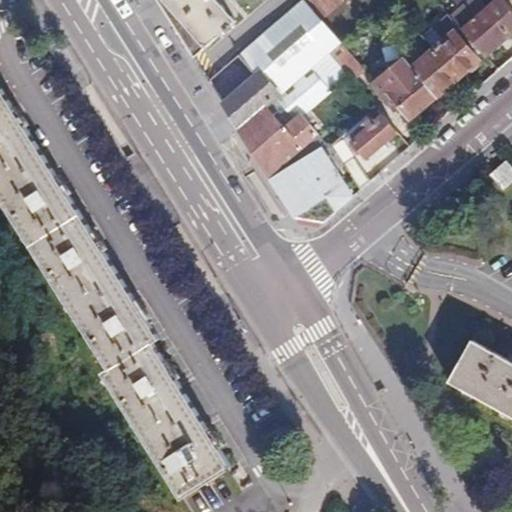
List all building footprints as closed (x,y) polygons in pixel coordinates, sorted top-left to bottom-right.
[(155,0),(193,58),(237,19),(220,0),(155,0)] [(336,0),(297,0),(237,53),(257,76),(223,106),(268,178),(297,154),(317,138),(299,119),(283,132),(263,110),(323,57),(326,54),(339,42),(341,40),(318,15),(336,0)] [(511,35),(488,9),(480,0),(471,0),(451,17),(459,26),(486,57),(511,35)] [(511,34),(511,12),(501,0),(498,0),(488,9),(511,35),(511,34)] [(459,26),(451,17),(448,13),(434,25),(446,38),(454,31),(459,26)] [(434,49),(460,78),(479,61),(454,31),(446,38),(434,49)] [(339,42),(326,54),(347,76),(352,82),(364,71),(339,42)] [(412,68),(438,98),(460,78),(434,49),(412,68)] [(283,132),(299,119),(347,76),(326,54),(323,57),(263,110),(283,132)] [(412,121),(438,98),(412,68),(406,61),(375,88),(397,113),(401,110),(412,121)] [(0,196),(110,368),(103,372),(105,375),(183,498),(233,467),(155,344),(161,340),(0,87),(0,196)] [(397,132),(383,116),(354,143),(368,158),(397,132)] [(318,150),(320,150),(323,148),(323,144),(317,138),(297,154),(302,160),(318,150)] [(302,160),(271,181),(294,218),(326,223),(356,197),(320,150),(318,150),(302,160)] [(347,168),(364,190),(373,183),(356,160),(347,168)] [(511,171),(506,165),(491,178),(503,192),(511,183),(511,171)] [(511,364),(471,341),(448,383),(511,417),(511,364)]
